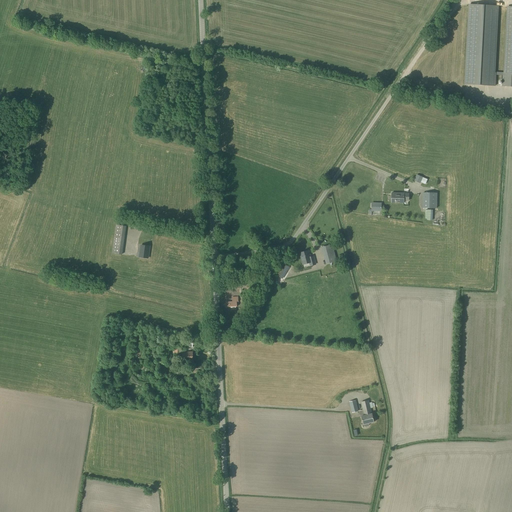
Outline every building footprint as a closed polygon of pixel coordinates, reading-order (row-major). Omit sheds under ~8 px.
[(469,5),(465,84),(494,86),(499,7),(469,5)] [(511,6),(508,7),(504,73),(503,73),(502,86),(511,86),(511,6)] [(425,184),(426,179),(416,175),(414,181),(420,183),(421,182),(425,184)] [(408,201),(408,194),(404,194),(404,193),(391,193),(391,203),(404,203),(404,201),(408,201)] [(437,208),(437,193),(423,193),(422,208),(437,208)] [(381,211),(381,208),(381,203),(371,203),(371,210),(369,210),(368,214),(372,215),(372,211),(381,211)] [(122,255),(126,226),(116,225),(112,253),(122,255)] [(332,244),(323,246),(327,263),(337,261),(332,244)] [(141,245),(139,257),(148,258),(150,246),(141,245)] [(310,257),(309,251),(300,254),(302,264),(309,263),(310,266),(316,265),(314,256),(310,257)] [(282,279),(289,267),(282,263),(275,275),(282,279)] [(225,307),(237,306),(237,302),(238,302),(238,297),(232,297),(232,301),(225,302),(225,307)] [(182,353),(182,347),(173,347),(173,356),(179,356),(179,354),(179,353),(182,353)] [(183,362),(193,361),(192,352),(183,352),(183,362)] [(352,413),(358,412),(356,404),(355,401),(349,402),(352,413)] [(368,403),(368,401),(361,403),(363,411),(364,410),(365,416),(361,417),(363,425),(364,425),(364,426),(365,427),(369,426),(369,425),(369,424),(374,422),(372,414),(371,414),(369,409),(375,407),(374,403),(372,403),(372,402),(368,403)]
